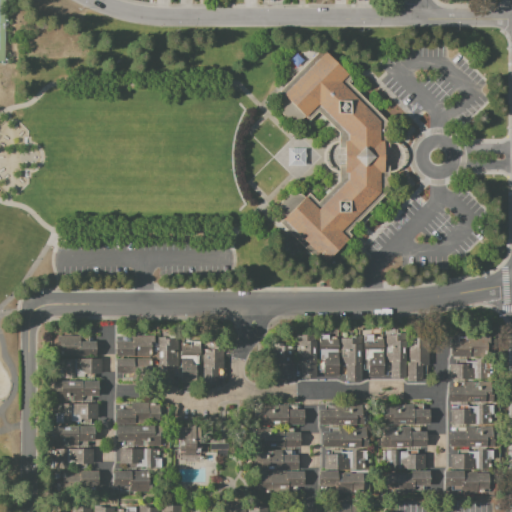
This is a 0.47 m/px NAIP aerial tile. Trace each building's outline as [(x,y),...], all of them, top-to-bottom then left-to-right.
[(285,92),(327,51),(350,74),(343,81),(382,121),(382,140),(387,140),(387,170),(382,171),(382,192),(342,232),(350,239),(327,262),(285,219),(307,197),(320,209),(351,179),(351,172),(347,172),(347,158),(347,141),(350,141),(350,134),(320,104),(308,115),(285,92)] [(288,149),(304,149),(304,165),(288,165),(288,149)] [(383,377),(368,377),(368,371),(364,371),(364,340),(366,340),(366,336),(372,336),(372,330),(382,330),(382,336),(383,336),(383,377)] [(405,378),(391,378),(391,371),(386,371),(386,353),(391,353),(391,347),(386,347),(386,335),(394,335),(394,333),(405,333),(405,378)] [(316,341),(316,378),(301,378),(301,371),(297,371),(297,362),(295,362),(295,353),(301,353),(301,347),(295,347),(295,335),(314,335),(314,341),(316,341)] [(337,337),(337,377),(322,377),(322,370),(319,370),(319,360),(320,360),(320,350),(318,350),(318,342),(319,342),(319,335),(328,335),(328,337),(337,337)] [(57,336),(80,336),(80,337),(88,337),(88,341),(95,341),(95,356),(59,356),(59,348),(57,348),(57,336)] [(151,357),(115,357),(115,342),(123,342),(123,337),(132,337),(132,336),(153,336),(153,346),(151,346),(151,357)] [(450,357),(450,343),(457,343),(457,338),(467,338),(467,337),(489,336),(489,350),(487,350),(487,357),(450,357)] [(177,339),(177,352),(172,352),(171,357),(177,357),(177,366),(177,376),(172,376),(172,383),(157,383),(157,345),(158,346),(158,337),(167,337),(167,339),(177,339)] [(428,337),(428,365),(426,365),(426,374),(422,374),(422,381),(407,381),(407,362),(409,362),(409,357),(409,337),(428,337)] [(361,382),(347,382),(347,375),(342,375),(342,365),(342,356),(347,356),(347,350),(341,350),(341,338),(358,338),(358,345),(361,345),(361,382)] [(180,344),(190,344),(190,342),(199,342),(199,346),(200,346),(200,357),(198,357),(198,367),(200,367),(200,377),(195,377),(195,384),(180,384),(180,344)] [(293,383),(279,383),(279,376),(274,376),(275,342),(284,343),(284,347),(294,347),(293,383)] [(202,350),(211,350),(211,347),(222,347),(222,369),(221,369),(221,379),(217,379),(217,385),(202,385),(202,350)] [(101,359),(101,374),(94,374),(94,377),(73,377),(73,378),(59,378),(59,369),(61,369),(61,359),(101,359)] [(151,360),(152,379),(124,380),(124,375),(116,375),(116,360),(151,360)] [(488,379),(450,380),(449,365),(456,365),(456,360),(466,360),(466,362),(476,362),(476,360),(488,360),(488,379)] [(97,382),(97,397),(90,397),(90,402),(81,402),(72,402),(72,397),(67,397),(67,402),(54,402),(54,394),(52,394),(52,382),(97,382)] [(491,383),(491,392),(493,392),(493,403),(448,403),(448,388),(455,388),(455,384),(464,384),(464,383),(473,383),(473,388),(478,388),(478,383),(491,383)] [(160,423),(134,423),(134,425),(116,426),(116,411),(123,411),(123,406),(132,406),(132,404),(159,403),(159,413),(160,413),(161,423),(160,423)] [(362,424),(318,424),(318,409),(324,409),(324,405),(334,405),(334,404),(343,404),(343,410),(348,410),(348,404),(360,404),(360,414),(362,414),(362,424)] [(97,405),(97,420),(90,420),(90,423),(80,424),(80,422),(70,422),(70,424),(60,424),(60,423),(56,423),(56,415),(58,415),(58,405),(97,405)] [(303,425),(265,426),(265,425),(258,425),(258,405),(272,405),(272,411),(277,411),(277,405),(286,405),(286,406),(296,406),(296,410),(302,410),(303,425)] [(428,425),(382,425),(382,415),(385,415),(385,405),(397,405),(397,411),(403,411),(403,405),(412,406),(421,406),(421,410),(428,410),(428,425)] [(490,425),(451,425),(451,410),(458,410),(458,406),(468,406),(468,407),(478,407),(478,405),(488,405),(488,406),(492,406),(492,414),(490,414),(490,425)] [(160,447),(148,447),(148,442),(142,442),(142,448),(133,448),(133,447),(124,447),(124,443),(117,443),(116,428),(161,427),(162,433),(160,434),(160,447)] [(179,430),(188,430),(188,427),(194,427),(194,430),(199,430),(199,443),(201,443),(201,451),(200,451),(200,455),(195,455),(195,458),(184,458),(184,457),(179,457),(179,430)] [(494,447),(449,447),(449,432),(455,432),(455,428),(465,428),(465,427),(474,427),(474,433),(479,433),(479,427),(492,427),(492,435),(493,435),(494,447)] [(96,428),(96,442),(89,443),(89,447),(80,447),(80,448),(71,448),(70,442),(65,442),(65,448),(51,448),(50,428),(60,428),(60,429),(96,428)] [(299,448),(262,449),(262,448),(255,448),(255,428),(269,428),(269,434),(274,434),(274,428),(283,428),(283,429),(293,429),(293,433),(299,433),(299,448)] [(366,448),(322,448),(322,433),(328,433),(328,429),(337,429),(337,428),(346,428),(346,434),(352,434),(352,428),(364,428),(364,438),(366,438),(366,448)] [(426,448),(381,448),(381,438),(383,438),(383,428),(395,428),(395,434),(401,434),(401,428),(410,428),(419,428),(419,433),(426,433),(426,448)] [(158,449),(158,459),(160,459),(160,468),(145,468),(145,467),(136,467),(136,469),(126,469),(126,464),(119,464),(119,450),(158,449)] [(489,469),(450,469),(450,455),(457,455),(457,450),(467,450),(467,452),(477,452),(477,449),(487,449),(487,451),(491,451),(491,460),(489,460),(489,469)] [(93,450),(93,466),(86,466),(86,469),(76,469),(76,468),(66,468),(66,470),(55,470),(55,469),(52,469),(52,461),(54,461),(54,450),(93,450)] [(363,470),(323,470),(323,455),(330,455),(330,451),(340,451),(340,452),(350,452),(350,450),(365,450),(365,460),(362,460),(363,470)] [(298,471),(261,472),(261,470),(253,471),(253,461),(255,461),(254,452),(282,451),(282,452),(291,452),(291,456),(297,456),(298,471)] [(424,455),(424,470),(385,470),(385,461),(383,461),(383,452),(387,452),(387,451),(398,451),(398,452),(407,452),(407,451),(417,451),(417,455),(424,455)] [(97,472),(97,487),(91,487),(91,492),(81,492),(81,494),(63,494),(63,472),(97,472)] [(150,492),(128,493),(128,491),(119,491),(119,487),(112,487),(112,473),(147,472),(148,482),(150,482),(150,492)] [(429,472),(429,487),(422,487),(422,491),(414,491),(414,493),(396,493),(386,493),(386,474),(397,474),(397,473),(406,473),(406,474),(411,474),(411,472),(429,472)] [(488,494),(461,493),(461,491),(452,491),(452,488),(445,488),(445,472),(464,473),(464,474),(477,474),(488,475),(488,494)] [(302,473),(302,488),(298,488),(298,492),(287,492),(287,494),(259,494),(259,475),(270,475),(270,474),(279,474),(279,475),(284,475),(284,473),(302,473)] [(365,494),(337,494),(337,491),(322,491),(321,473),(339,473),(339,475),(353,474),(353,475),(364,475),(365,494)]
